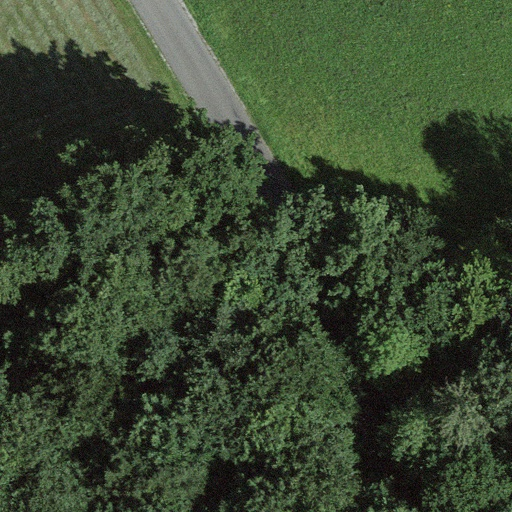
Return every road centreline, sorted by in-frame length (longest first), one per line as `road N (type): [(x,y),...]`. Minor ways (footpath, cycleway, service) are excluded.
road 1 (unclassified): [(150,0),(240,145),(312,284),(401,511)]
road 2 (track): [(240,145),(0,268)]
